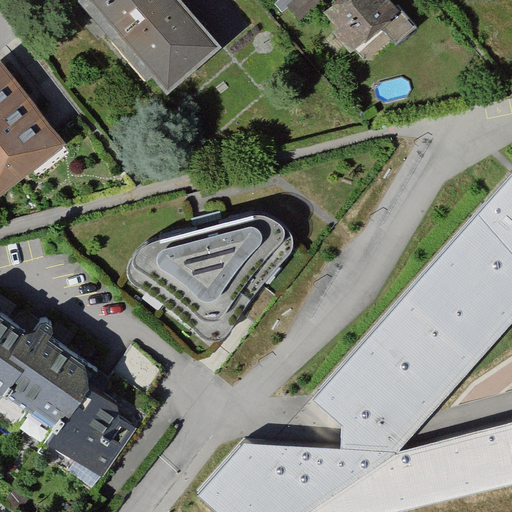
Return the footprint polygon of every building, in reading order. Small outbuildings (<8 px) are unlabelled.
[(86,0),(168,98),(225,50),(183,0),(86,0)] [(291,0),(297,11),(318,0),(291,0)] [(402,10),(393,0),(337,0),(338,0),(325,11),(339,28),(333,32),(352,54),(402,10)] [(7,60),(0,65),(0,201),(74,144),(7,60)] [(345,429),(342,442),(400,446),(417,428),(511,320),(511,174),(313,395),(346,421),(345,429)] [(300,226),(270,200),(146,233),(127,257),(128,274),(205,335),(225,335),(297,247),(300,226)] [(0,392),(61,436),(54,446),(106,483),(141,431),(126,421),(125,409),(96,390),(106,376),(55,340),(59,334),(58,327),(52,323),(47,324),(40,332),(32,334),(0,311),(0,304),(3,301),(3,292),(0,290),(0,392)] [(511,417),(400,446),(342,442),(246,435),(196,489),(221,511),(382,511),(511,480),(511,417)]
